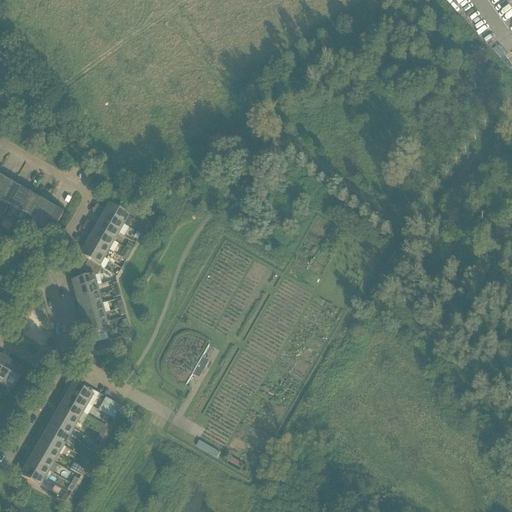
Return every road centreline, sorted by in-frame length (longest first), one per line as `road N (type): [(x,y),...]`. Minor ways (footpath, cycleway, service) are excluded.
road 1 (residential): [(42,273),(89,194),(0,141)]
road 2 (residential): [(2,460),(65,354)]
road 3 (residential): [(170,417),(65,354)]
